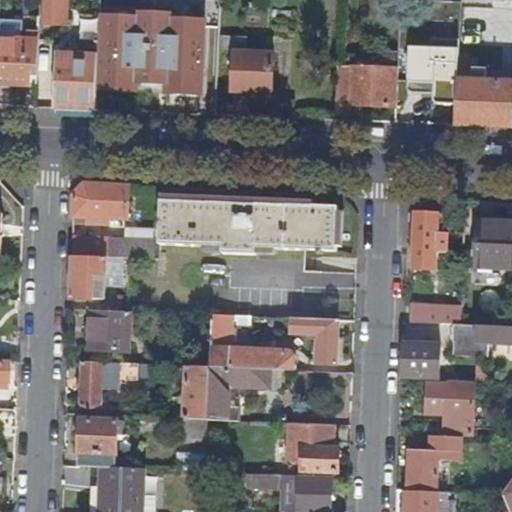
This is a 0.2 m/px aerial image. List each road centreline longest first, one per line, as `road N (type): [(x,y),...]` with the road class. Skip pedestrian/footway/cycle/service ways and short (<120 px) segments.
road 1 (residential): [(36,511),(50,149)]
road 2 (residential): [(370,511),(386,162)]
road 3 (tertiary): [(50,149),(386,162)]
road 4 (tertiary): [(386,162),(511,167)]
